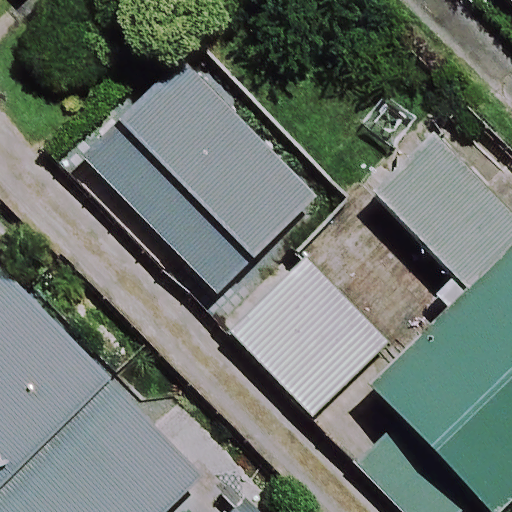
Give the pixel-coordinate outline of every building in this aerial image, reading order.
[(511,0),(501,0),(511,11),(511,0)] [(511,240),(511,193),(443,121),(368,193),(460,290),(511,240)] [(392,336),(281,226),(235,272),(262,298),(220,340),(305,424),(392,336)] [(461,511),(473,501),(484,511),(511,511),(511,260),(377,395),(410,428),(363,474),(400,511),(461,511)] [(166,511),(198,482),(1,278),(0,278),(0,511),(243,511),(241,510),(239,511),(166,511)]
